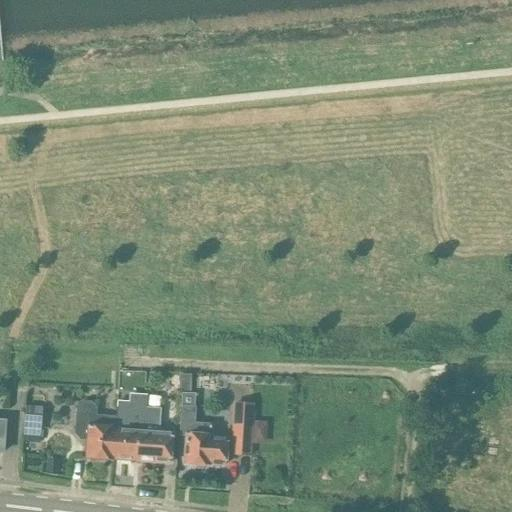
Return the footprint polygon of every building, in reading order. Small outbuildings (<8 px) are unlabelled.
[(191,376),(179,375),(179,393),(190,394),(191,376)] [(273,416),(272,390),(256,390),(257,416),(273,416)] [(114,429),(112,461),(113,461),(113,460),(136,462),(139,413),(145,413),(146,410),(147,397),(130,396),(130,404),(116,403),(115,418),(115,429),(114,429)] [(76,408),(75,434),(80,440),(87,440),(86,459),(112,461),(114,429),(115,429),(115,418),(107,417),(94,416),(95,409),(90,403),(82,403),(76,408)] [(252,406),(234,405),(231,455),(249,456),(252,406)] [(42,408),(27,407),(24,440),(39,442),(42,408)] [(139,413),(136,462),(160,463),(170,464),(172,436),(170,436),(170,434),(162,433),(159,433),(161,411),(146,410),(145,413),(139,413)] [(214,424),(180,421),(178,437),(186,438),(184,465),(195,466),(196,469),(203,469),(205,466),(209,467),(209,464),(225,465),(227,437),(213,436),(214,424)] [(45,474),(58,476),(60,461),(47,459),(45,474)]
